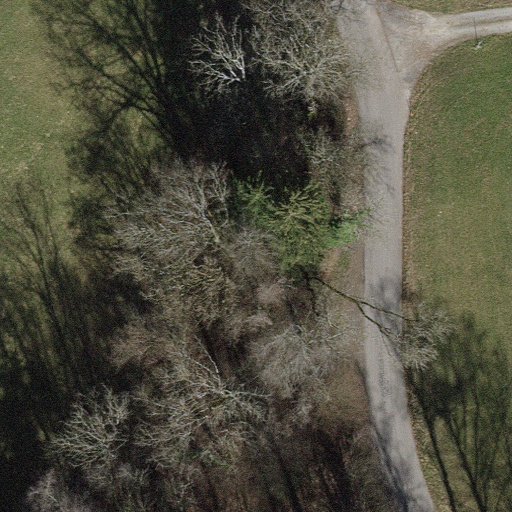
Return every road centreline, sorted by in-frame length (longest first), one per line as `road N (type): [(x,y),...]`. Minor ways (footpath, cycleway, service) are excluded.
road 1 (unclassified): [(420,511),(406,489),(376,269),(375,48),(350,0)]
road 2 (track): [(375,48),(511,22)]
